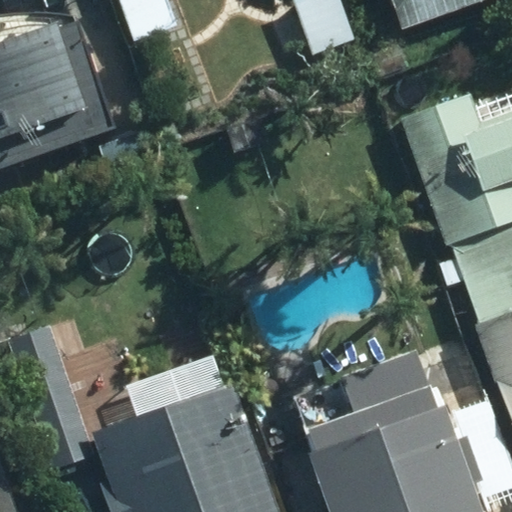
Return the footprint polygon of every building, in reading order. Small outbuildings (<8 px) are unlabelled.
[(154,0),(108,0),(126,49),(167,34),(154,0)] [(361,37),(346,0),(294,0),(316,54),(361,37)] [(398,0),(408,26),(481,0),(398,0)] [(66,35),(0,56),(0,174),(101,141),(66,35)] [(447,252),(462,291),(511,272),(511,119),(469,135),(458,103),(394,126),(440,255),(447,252)] [(511,272),(462,291),(477,330),(466,334),(511,457),(511,272)] [(260,511),(220,399),(215,400),(208,379),(117,413),(124,432),(84,448),(43,332),(1,347),(46,472),(77,461),(95,511),(260,511)] [(440,458),(407,364),(328,392),(342,432),(297,448),(305,470),(297,473),(310,511),(463,511),(461,504),(473,500),(456,452),(440,458)]
